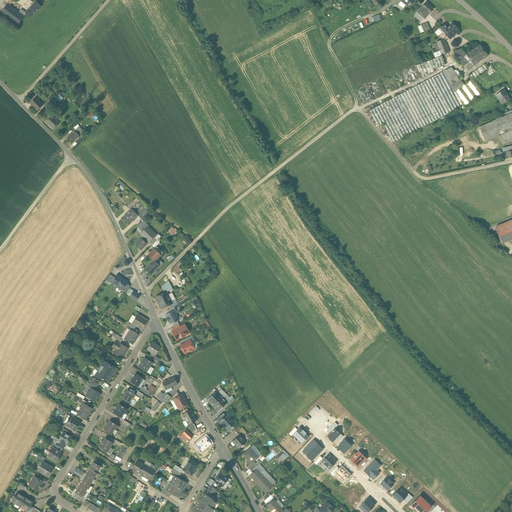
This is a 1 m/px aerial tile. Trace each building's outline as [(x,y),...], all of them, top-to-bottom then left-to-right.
[(399,0),(400,0),(399,1),(400,2),(397,6),(401,9),(405,5),(406,6),(408,2),(409,3),(410,2),(411,3),(413,0),(399,0)] [(36,1),(25,12),(26,13),(31,17),(41,7),(36,1)] [(433,10),(425,3),(421,6),(422,7),(429,13),(430,13),(433,10)] [(24,16),(7,4),(0,12),(0,13),(17,26),(24,16)] [(429,13),(422,7),(417,12),(420,15),(423,18),(424,18),(429,13)] [(428,21),(423,23),(426,31),(431,29),(428,21)] [(447,28),(443,32),(448,38),(450,39),(459,30),(452,23),(447,28)] [(443,31),(438,36),(442,39),(443,37),(446,40),(448,38),(443,32),(443,31)] [(444,39),(436,42),(441,55),(449,52),(444,39)] [(466,54),(473,64),(487,55),(479,45),(466,54)] [(466,54),(462,48),(453,52),(463,66),(464,66),(467,69),(473,64),(466,54)] [(442,56),(418,65),(422,77),(428,75),(428,74),(434,72),(433,69),(445,65),(442,56)] [(482,65),(470,74),(475,80),(487,71),(482,65)] [(383,124),(393,142),(461,106),(466,105),(483,93),(472,79),(464,85),(451,67),(369,110),(377,127),(383,124)] [(491,73),(477,83),(486,95),(500,85),(491,73)] [(504,90),(502,91),(496,95),(500,100),(500,99),(507,95),(504,90)] [(507,95),(500,99),(503,104),(511,99),(507,94),(507,95)] [(35,97),(29,103),(37,111),(43,105),(42,104),(35,97)] [(511,113),(507,115),(479,127),(485,141),(503,133),(507,143),(511,140),(511,113)] [(51,115),(45,121),(53,129),(59,123),(51,115)] [(74,131),(66,139),(72,144),(79,136),(76,133),(74,131)] [(122,190),(125,187),(119,181),(116,184),(122,190)] [(131,209),(127,213),(123,217),(129,223),(132,220),(133,221),(135,219),(134,218),(137,215),(137,214),(131,209)] [(143,220),(137,227),(142,232),(147,227),(149,226),(143,220)] [(511,234),(507,222),(496,227),(503,243),(511,239),(511,234)] [(172,235),(176,230),(172,226),(168,230),(172,235)] [(147,227),(142,232),(144,234),(143,235),(143,236),(141,238),(147,243),(149,241),(155,235),(147,227)] [(141,238),(135,244),(140,250),(147,244),(147,243),(141,238)] [(154,249),(148,254),(154,260),(155,261),(157,258),(161,255),(154,249)] [(154,260),(145,269),(151,275),(160,266),(155,261),(154,260)] [(176,264),(173,267),(177,272),(181,269),(176,264)] [(115,278),(110,274),(106,280),(112,283),(115,278)] [(127,282),(117,275),(115,278),(112,283),(122,290),(127,282)] [(168,280),(161,286),(164,293),(166,292),(172,289),(168,280)] [(164,293),(156,297),(161,308),(168,305),(172,303),(166,292),(164,293)] [(166,315),(168,320),(177,315),(174,310),(166,315)] [(147,320),(137,314),(132,323),(142,329),(147,320)] [(168,320),(171,324),(179,320),(177,315),(168,320)] [(183,326),(173,331),(177,339),(187,334),(183,326)] [(132,331),(130,330),(127,335),(125,339),(124,339),(133,344),(132,344),(134,340),(135,340),(138,334),(135,332),(134,332),(132,331)] [(190,340),(180,346),(184,354),(194,348),(190,340)] [(120,343),(116,341),(115,342),(112,348),(115,349),(113,353),(122,358),(128,348),(120,343)] [(160,347),(151,342),(147,349),(155,354),(160,347)] [(115,357),(108,353),(105,359),(112,363),(115,357)] [(157,361),(150,356),(148,360),(152,362),(152,363),(155,365),(157,361)] [(148,360),(144,358),(138,367),(146,372),(152,363),(152,362),(148,360)] [(115,369),(103,362),(99,368),(111,375),(115,369)] [(111,375),(99,368),(95,375),(107,382),(111,375)] [(143,378),(136,373),(131,382),(138,386),(142,379),(143,378)] [(174,377),(166,380),(170,388),(177,384),(174,377)] [(100,382),(93,378),(90,383),(97,387),(100,382)] [(152,393),(142,386),(141,387),(140,390),(150,396),(152,393)] [(91,388),(90,387),(90,388),(85,396),(95,402),(100,393),(91,388)] [(135,394),(127,390),(125,393),(121,398),(130,403),(135,394)] [(217,390),(206,400),(207,401),(213,407),(223,397),(217,390)] [(177,391),(171,398),(172,401),(174,400),(173,399),(180,396),(177,391)] [(168,394),(162,400),(165,403),(170,397),(168,394)] [(180,396),(173,399),(174,400),(179,409),(188,404),(182,394),(180,396)] [(223,397),(213,407),(217,412),(218,412),(226,404),(228,402),(228,401),(223,397)] [(232,397),(228,402),(226,404),(228,406),(235,399),(232,397)] [(155,411),(160,403),(156,400),(151,409),(155,411)] [(91,409),(84,404),(78,413),(85,418),(91,409)] [(127,409),(119,404),(117,407),(113,412),(121,417),(124,413),(127,409)] [(191,409),(182,414),(188,425),(197,420),(191,409)] [(223,412),(217,418),(219,421),(225,415),(223,412)] [(219,421),(222,424),(222,425),(224,427),(227,430),(234,423),(232,420),(233,420),(229,416),(228,417),(226,414),(225,415),(219,421)] [(73,418),(70,416),(65,424),(75,430),(80,422),(73,418)] [(117,425),(110,420),(108,424),(107,423),(104,429),(112,434),(117,425)] [(302,430),(299,427),(293,434),(302,443),(309,436),(306,433),(303,430),(302,430)] [(334,428),(331,431),(327,436),(329,438),(329,439),(332,442),(334,440),(341,434),(335,428),(334,428)] [(193,436),(186,430),(183,433),(187,437),(190,439),(193,436)] [(66,434),(63,432),(58,440),(67,445),(71,437),(66,434)] [(187,437),(183,433),(179,437),(184,441),(187,437)] [(245,442),(239,435),(232,441),(232,442),(233,441),(236,444),(235,445),(239,448),(238,449),(239,449),(246,442),(245,442)] [(206,436),(196,444),(201,451),(205,448),(211,443),(206,436)] [(113,443),(105,438),(103,441),(102,441),(99,447),(107,452),(113,443)] [(345,439),(337,447),(344,453),(351,445),(345,439)] [(313,440),(303,451),(307,454),(306,455),(311,460),(314,456),(315,457),(323,449),(317,443),(317,444),(313,440)] [(56,450),(52,447),(47,456),(56,462),(59,457),(58,457),(61,452),(56,450)] [(250,448),(243,454),(251,463),(254,461),(258,457),(250,448)] [(280,459),(283,461),(289,455),(282,449),(275,457),(278,460),(280,459)] [(358,452),(356,454),(355,453),(352,456),(353,457),(351,460),(358,467),(366,459),(358,452)] [(328,454),(321,461),(329,469),(336,462),(328,454)] [(166,457),(160,468),(164,470),(167,463),(169,464),(171,460),(166,457)] [(197,464),(190,459),(183,470),(185,471),(191,474),(197,464)] [(144,464),(137,460),(132,469),(139,473),(144,464)] [(374,460),(364,470),(373,479),(378,474),(375,471),(380,466),(374,460)] [(53,467),(43,461),(38,470),(47,476),(53,467)] [(143,464),(154,469),(155,465),(145,461),(143,464)] [(99,465),(93,462),(89,468),(97,473),(101,466),(99,465)] [(255,463),(249,469),(251,472),(257,466),(255,463)] [(155,471),(144,464),(139,473),(147,478),(150,473),(153,474),(155,471)] [(336,473),(336,474),(343,481),(349,475),(341,467),(340,469),(336,473)] [(97,473),(89,468),(86,474),(93,479),(97,473)] [(257,469),(250,475),(258,484),(265,478),(257,469)] [(229,478),(220,472),(214,481),(223,486),(227,480),(229,478)] [(93,479),(86,474),(82,480),(89,485),(93,479)] [(47,480),(39,475),(37,478),(43,481),(43,482),(44,483),(47,480)] [(187,483),(174,475),(173,477),(170,483),(182,490),(187,483)] [(37,478),(34,476),(30,482),(32,483),(30,486),(37,491),(39,488),(41,489),(42,487),(40,486),(43,482),(43,481),(37,478)] [(386,477),(380,483),(387,490),(394,484),(386,477)] [(265,478),(258,484),(266,493),(273,487),(265,478)] [(89,485),(82,480),(78,486),(86,491),(89,485)] [(182,490),(170,483),(166,489),(166,490),(171,493),(178,497),(182,490)] [(86,491),(78,486),(74,493),(80,496),(82,497),(86,491)] [(217,490),(211,486),(207,491),(213,495),(217,490)] [(171,493),(166,490),(163,488),(161,492),(169,497),(171,493)] [(400,502),(402,500),(407,495),(400,488),(393,495),(400,502)] [(25,497),(17,493),(15,496),(14,495),(11,499),(13,501),(13,502),(20,506),(25,497)] [(216,502),(205,494),(203,497),(204,497),(202,500),(212,508),(213,507),(212,507),(215,501),(216,502)] [(265,500),(264,501),(266,504),(273,497),(271,495),(265,500)] [(420,495),(411,504),(414,507),(412,508),(416,511),(426,511),(432,507),(427,502),(426,502),(424,500),(425,500),(420,495)] [(33,502),(25,497),(20,506),(27,511),(28,509),(30,511),(32,507),(31,506),(33,502)] [(367,498),(359,507),(365,511),(367,511),(374,505),(367,498)] [(277,511),(281,509),(273,499),(266,506),(271,511),(277,511)] [(202,500),(201,500),(200,501),(201,502),(200,503),(201,504),(198,507),(206,511),(209,511),(212,508),(213,508),(202,500)] [(328,502),(326,502),(319,510),(320,511),(326,511),(327,511),(331,511),(333,510),(333,508),(328,502)] [(109,511),(113,507),(107,503),(102,510),(102,511),(103,511),(109,511)]
